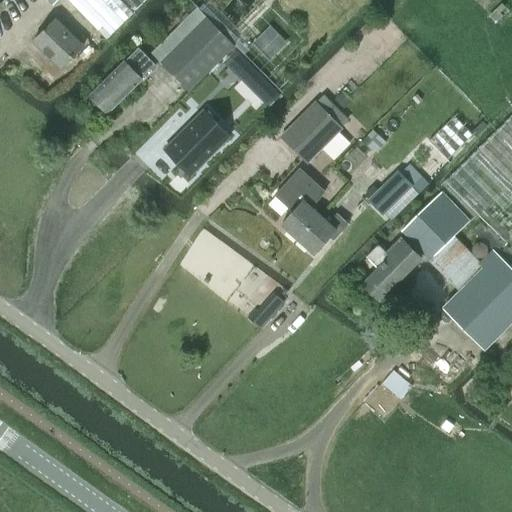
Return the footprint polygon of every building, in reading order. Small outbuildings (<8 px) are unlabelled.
[(132,13),(145,0),(48,0),(53,4),(57,0),(67,0),(106,39),(123,23),(132,13)] [(189,0),(197,8),(237,48),(279,90),(306,63),(315,54),(261,0),(189,0)] [(184,40),(161,63),(190,93),(235,50),(237,48),(197,8),(189,16),(182,23),(174,31),(184,40)] [(61,69),(84,46),(55,19),(33,42),(61,69)] [(125,62),(90,96),(107,114),(142,80),(140,78),(154,64),(139,48),(125,62)] [(235,50),(223,62),(241,80),(253,68),(235,50)] [(342,90),(334,98),(344,108),(352,100),(342,90)] [(343,128),(342,127),(349,120),(323,95),(316,102),(315,101),(279,136),(307,164),(343,128)] [(206,109),(167,148),(192,173),(231,134),(212,116),(206,109)] [(484,269),(511,296),(511,116),(442,185),(480,224),(473,231),(492,251),(479,264),(484,269)] [(398,170),(368,200),(383,215),(413,186),(422,177),(410,164),(400,173),(398,170)] [(298,241),(320,216),(310,207),(324,192),(300,170),(278,193),(296,209),(281,226),(298,241)] [(441,273),(464,249),(453,239),(469,223),(441,194),(402,232),(430,261),(429,262),(441,273)] [(320,216),(298,241),(314,255),(333,235),(337,238),(349,225),(338,215),(329,224),(320,216)] [(379,302),(421,260),(400,238),(385,253),(378,246),(367,258),(378,269),(362,286),(379,302)] [(441,273),(461,292),(484,269),(479,264),(464,249),(441,273)] [(484,349),(511,321),(511,296),(484,269),(461,292),(444,309),(484,349)]
